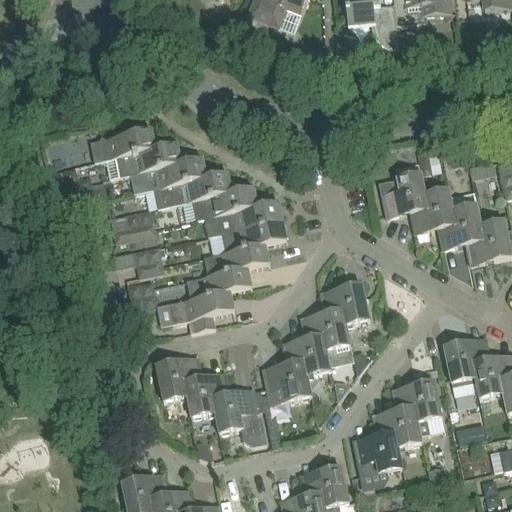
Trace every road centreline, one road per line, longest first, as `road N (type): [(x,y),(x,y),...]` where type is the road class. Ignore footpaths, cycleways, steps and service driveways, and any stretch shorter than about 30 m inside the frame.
road 1 (residential): [(147,354),(136,372),(149,441),(173,460),(221,476),(306,457),(338,436),(443,294)]
road 2 (unclassified): [(86,15),(157,67),(264,117),(322,126)]
road 3 (residential): [(147,354),(270,327),(341,232)]
road 4 (unclassified): [(322,126),(511,110)]
road 5 (residential): [(98,227),(119,333),(147,354)]
